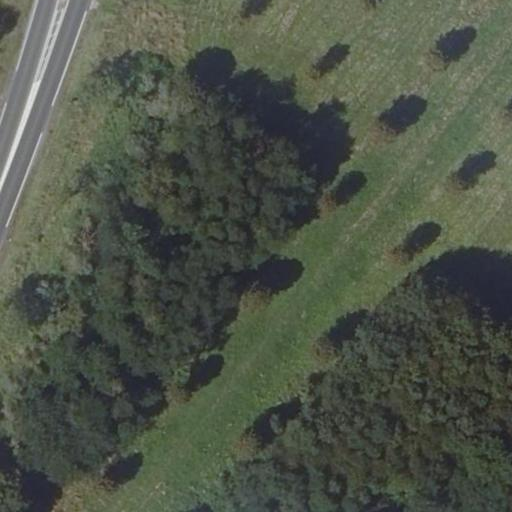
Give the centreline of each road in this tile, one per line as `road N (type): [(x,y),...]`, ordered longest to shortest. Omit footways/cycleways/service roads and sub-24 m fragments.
road 1 (primary): [(0,192),(79,0)]
road 2 (primary): [(48,0),(0,182)]
